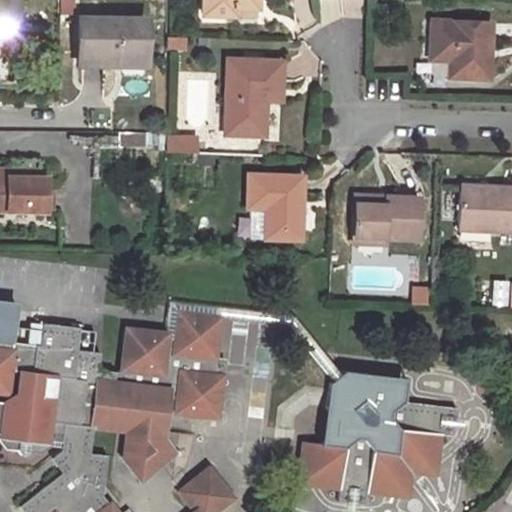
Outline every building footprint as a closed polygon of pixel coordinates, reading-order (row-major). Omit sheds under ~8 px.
[(0,0),(0,16),(15,17),(14,0),(0,0)] [(208,0),(207,16),(233,17),(234,7),(252,8),(252,0),(208,0)] [(79,62),(108,63),(108,56),(144,56),(143,21),(78,20),(79,62)] [(485,49),(490,50),(491,25),(430,22),(430,60),(448,61),(448,79),(489,81),(490,62),(484,62),(485,49)] [(183,39),(165,38),(165,49),(183,50),(183,39)] [(266,86),(281,87),(282,62),(227,59),(224,135),(263,136),(266,96),(266,86)] [(281,96),(281,87),(266,86),(266,96),(281,96)] [(143,133),(118,132),(118,146),(143,147),(143,133)] [(194,137),(164,136),(164,151),(194,152),(194,137)] [(304,175),(248,173),(246,206),(266,207),(264,238),(301,239),(304,175)] [(44,178),(4,177),(4,186),(0,186),(0,210),(44,211),(44,209),(44,189),(44,178)] [(511,187),(457,184),(455,230),(511,232),(511,187)] [(355,194),(355,201),(385,202),(386,195),(355,194)] [(385,202),(355,201),(353,242),(384,244),(384,235),(415,236),(418,197),(386,195),(385,202)] [(412,286),(411,302),(426,302),(427,287),(412,286)] [(341,371),(305,330),(292,315),(167,300),(163,335),(163,344),(173,346),(177,313),(219,318),(283,324),(331,380),(341,371)] [(0,303),(0,310),(15,312),(16,306),(0,303)] [(0,443),(4,448),(17,450),(22,455),(27,451),(41,452),(49,445),(50,440),(50,434),(62,436),(62,441),(60,450),(71,463),(67,467),(19,505),(23,511),(115,511),(107,500),(106,501),(101,494),(105,455),(90,453),(92,427),(124,431),(120,461),(160,465),(162,436),(165,399),(166,394),(177,394),(176,400),(174,413),(216,418),(220,379),(218,379),(220,358),(214,357),(219,318),(177,313),(173,346),(163,344),(163,335),(126,331),(120,373),(98,370),(99,354),(76,350),(78,328),(41,324),(38,345),(12,342),(15,312),(0,310),(0,443)] [(341,371),(331,380),(328,381),(324,411),(336,424),(334,438),(320,443),(319,444),(303,442),(301,461),(322,486),(338,488),(337,500),(364,505),(367,490),(381,492),(410,469),(432,451),(434,434),(451,436),(456,408),(402,401),(404,391),(376,387),(368,374),(341,371)] [(405,378),(368,374),(376,387),(404,391),(405,378)] [(324,411),(320,443),(334,438),(336,424),(324,411)] [(176,453),(162,436),(160,465),(176,453)] [(55,453),(67,467),(71,463),(60,450),(55,453)] [(430,472),(432,451),(410,469),(430,472)] [(138,482),(160,465),(120,461),(138,482)] [(298,483),(322,486),(301,461),(298,483)] [(405,496),(410,469),(381,492),(405,496)] [(179,492),(195,511),(214,511),(232,498),(208,470),(179,492)]
